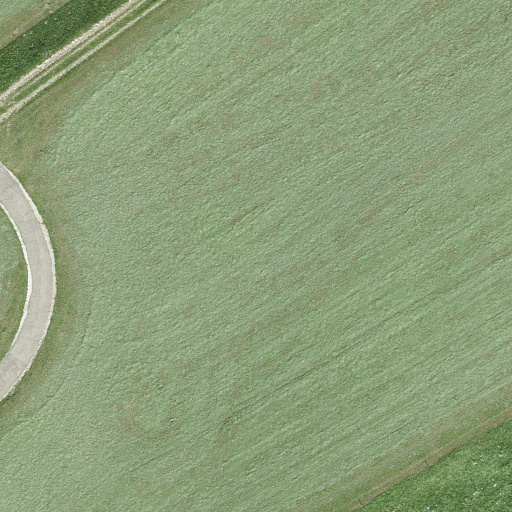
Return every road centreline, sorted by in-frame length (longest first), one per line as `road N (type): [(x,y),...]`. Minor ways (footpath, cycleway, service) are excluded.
road 1 (track): [(0,440),(116,337),(133,233),(46,157),(0,155)]
road 2 (track): [(0,127),(183,0)]
